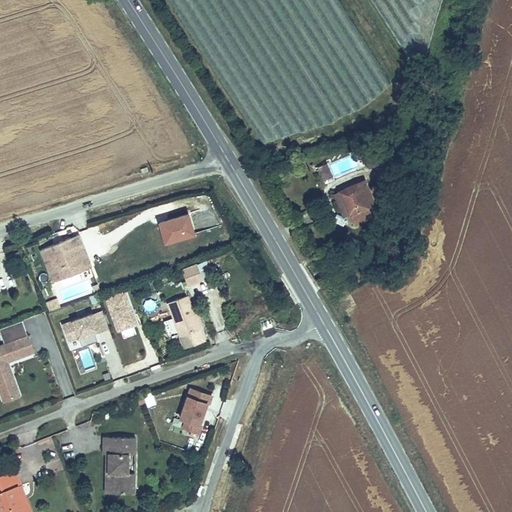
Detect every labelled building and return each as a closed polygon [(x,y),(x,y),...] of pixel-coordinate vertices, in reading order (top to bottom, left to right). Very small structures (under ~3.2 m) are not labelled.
[(372,0),(388,23),(416,23),(416,1),(422,1),(421,0),(372,0)] [(384,146),(369,152),(377,167),(391,161),(384,146)] [(328,165),(321,168),(325,179),(333,176),(328,165)] [(371,180),(343,193),(354,215),(381,202),(371,180)] [(164,242),(195,232),(188,208),(156,218),(164,242)] [(51,250),(37,254),(49,287),(87,274),(75,241),(56,248),(58,253),(53,255),(51,250)] [(20,251),(7,252),(7,274),(20,274),(20,251)] [(206,259),(198,262),(202,273),(210,271),(206,259)] [(195,285),(190,271),(177,276),(183,290),(195,285)] [(13,275),(17,291),(27,288),(23,272),(13,275)] [(328,275),(319,280),(324,290),(333,285),(328,275)] [(124,288),(103,295),(115,331),(137,323),(124,288)] [(57,298),(47,300),(48,308),(59,305),(57,298)] [(193,335),(181,302),(161,309),(173,342),(193,335)] [(59,322),(69,350),(96,340),(93,331),(100,328),(92,309),(59,322)] [(20,396),(9,360),(33,352),(23,319),(0,326),(0,340),(1,344),(0,344),(0,400),(1,402),(20,396)] [(110,329),(98,333),(113,380),(125,376),(110,329)] [(190,385),(176,426),(197,433),(211,392),(190,385)] [(152,391),(143,394),(147,406),(156,402),(152,391)] [(105,436),(104,453),(110,453),(110,473),(114,474),(114,492),(136,493),(137,474),(131,474),(131,454),(137,454),(138,437),(105,436)] [(0,477),(0,511),(27,511),(26,507),(21,509),(14,490),(19,488),(13,473),(0,477)] [(105,491),(114,492),(114,474),(110,473),(106,473),(105,491)] [(26,507),(19,488),(14,490),(21,509),(26,507)]
